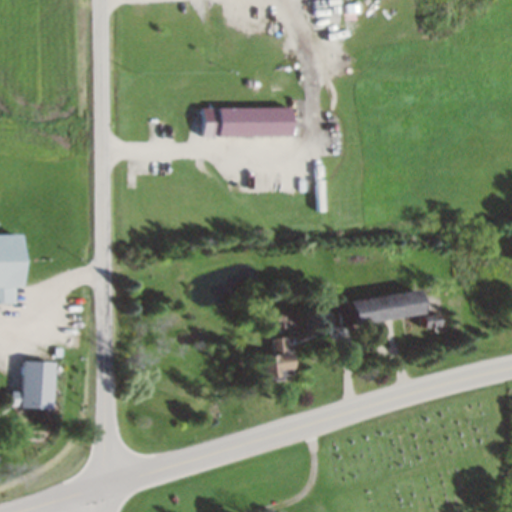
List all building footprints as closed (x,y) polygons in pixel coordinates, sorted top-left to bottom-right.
[(295,136),(295,107),(210,107),(210,136),(295,136)] [(25,234),(0,234),(0,303),(14,303),(14,287),(25,286),(25,234)] [(428,314),(425,291),(352,299),(355,322),(428,314)] [(264,355),(266,379),(296,377),(293,336),(272,338),(273,354),(264,355)] [(21,392),(12,392),(11,407),(53,409),(55,362),(22,361),(21,392)]
